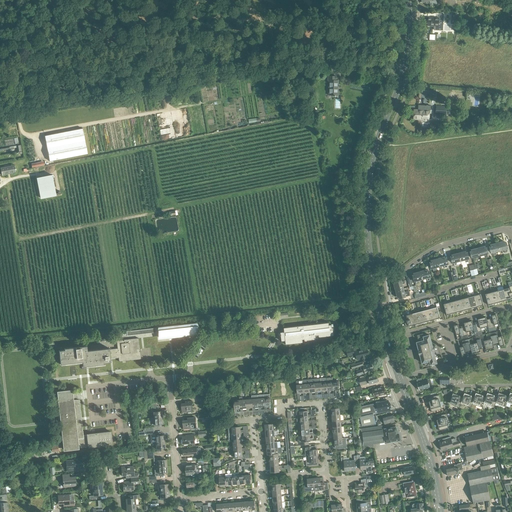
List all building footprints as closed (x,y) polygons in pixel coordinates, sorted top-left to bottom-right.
[(428,18),(428,26),(434,26),(434,30),(443,31),(443,19),(439,19),(428,18)] [(335,96),(338,96),(338,81),(336,81),(336,77),(328,77),(328,81),(330,81),(329,96),(334,96),(335,96)] [(436,115),(447,115),(447,107),(436,106),(436,115)] [(422,109),(422,111),(414,110),(414,119),(423,120),(423,121),(429,121),(429,110),(422,109)] [(49,162),(88,155),(83,129),(45,136),(49,162)] [(16,173),(15,172),(14,166),(1,168),(2,176),(16,173)] [(36,179),(40,198),(56,195),(52,175),(36,179)] [(500,243),(498,244),(500,251),(504,250),(505,253),(507,252),(507,250),(508,249),(506,243),(505,243),(504,242),(500,243)] [(500,251),(498,244),(495,245),(495,244),(491,245),(491,247),(490,247),(491,254),(493,253),(493,256),(496,255),(495,253),(500,251)] [(481,248),(478,249),(480,256),(485,255),(485,258),(488,257),(487,255),(489,254),(487,248),(485,248),(485,247),(481,248)] [(480,256),(478,249),(476,250),(475,249),(471,250),(472,252),(470,252),(472,259),(473,258),(474,261),(477,260),(476,258),(480,256)] [(459,254),(461,262),(465,260),(466,263),(469,262),(468,260),(469,259),(467,253),(466,253),(465,252),(461,253),(462,253),(459,254)] [(461,262),(459,254),(456,255),(456,254),(452,255),(452,257),(451,257),(453,264),(454,263),(454,266),(457,265),(457,263),(461,262)] [(441,259),(438,259),(440,267),(444,266),(445,268),(448,268),(447,265),(448,265),(447,258),(445,259),(445,257),(441,258),(441,259)] [(436,268),(440,267),(438,259),(435,260),(431,261),(431,262),(430,263),(432,269),(433,269),(434,271),(436,271),(436,268)] [(421,272),(423,280),(427,279),(428,281),(430,281),(430,278),(431,278),(429,271),(428,272),(427,270),(423,271),(423,272),(421,272)] [(423,280),(421,272),(418,273),(414,274),(414,275),(413,276),(414,282),(416,282),(416,284),(419,284),(418,281),(423,280)] [(396,291),(404,289),(402,285),(405,284),(404,281),(402,282),(401,281),(395,282),(395,284),(394,284),(395,288),(396,291)] [(409,292),(405,293),(404,289),(396,291),(397,294),(396,294),(397,298),(399,297),(399,299),(406,297),(410,296),(409,292)] [(507,301),(507,300),(504,289),(498,291),(501,302),(507,300),(507,301)] [(501,303),(501,302),(498,291),(492,293),(495,304),(500,302),(501,303)] [(474,292),(468,294),(469,298),(471,309),(477,307),(477,308),(478,308),(478,307),(475,296),(474,292)] [(495,304),(492,293),(485,294),(488,305),(494,304),(495,304)] [(475,296),(478,307),(484,305),(481,294),(475,296)] [(471,309),(469,298),(462,299),(465,310),(471,309),(472,309),(471,309)] [(465,310),(462,299),(456,301),(459,312),(465,310),(465,311),(466,311),(465,310)] [(459,312),(456,301),(450,303),(453,314),(459,312),(459,313),(459,312)] [(453,314),(450,303),(444,304),(447,315),(453,314)] [(437,307),(431,309),(434,320),(440,318),(437,307)] [(425,311),(428,322),(434,320),(434,321),(434,320),(431,309),(425,311)] [(425,311),(419,312),(422,323),(428,322),(425,311)] [(422,323),(419,312),(413,314),(416,325),(422,323),(422,324),(422,323)] [(416,325),(413,314),(407,315),(407,314),(403,315),(406,327),(406,326),(409,325),(410,327),(410,326),(415,325),(416,326),(416,325)] [(490,319),(493,331),(496,330),(495,325),(498,324),(500,329),(496,314),(496,315),(492,316),(493,318),(490,319)] [(482,318),(484,328),(488,327),(489,332),(493,331),(490,319),(487,320),(486,317),(482,318)] [(481,329),(484,328),(482,318),(482,319),(478,320),(479,322),(476,323),(479,336),(483,335),(481,329)] [(465,326),(462,327),(465,338),(468,338),(467,332),(471,331),(468,321),(468,322),(464,323),(465,326)] [(476,336),(479,336),(476,323),(473,324),(472,321),(468,322),(468,321),(471,331),(474,330),(476,336)] [(329,323),(323,324),(284,328),(285,332),(281,333),(282,342),(286,341),(286,345),(303,343),(302,340),(305,339),(305,341),(316,339),(316,336),(319,336),(319,337),(334,336),(333,330),(332,330),(332,325),(329,325),(329,323)] [(164,338),(180,336),(197,334),(196,325),(163,328),(164,338)] [(462,339),(465,338),(462,327),(459,327),(458,325),(454,326),(454,325),(458,341),(458,340),(457,335),(460,334),(462,339)] [(505,346),(500,331),(502,336),(498,337),(497,332),(493,333),(497,345),(499,344),(500,347),(504,346),(505,346)] [(494,345),(497,345),(493,333),(490,334),(491,339),(488,340),(490,350),(491,350),(490,349),(494,348),(494,345)] [(417,343),(420,356),(422,364),(424,363),(425,367),(437,364),(435,355),(438,354),(435,346),(432,347),(429,336),(424,337),(423,334),(417,336),(419,342),(417,343)] [(484,341),(483,335),(479,336),(483,348),(485,348),(486,350),(490,349),(490,350),(488,340),(484,341)] [(480,349),(483,348),(479,336),(476,336),(477,343),(474,344),(477,354),(477,353),(480,352),(480,349)] [(141,360),(138,339),(117,341),(117,349),(109,350),(109,349),(87,351),(86,347),(64,349),(64,351),(59,351),(60,365),(82,362),(83,367),(105,365),(105,363),(110,362),(110,359),(118,358),(119,362),(141,360)] [(469,339),(466,340),(469,352),(472,351),(472,354),(476,353),(476,354),(477,354),(474,344),(470,345),(469,339)] [(466,353),(469,352),(466,340),(462,341),(464,347),(460,347),(459,342),(458,342),(462,357),(463,357),(467,356),(466,353)] [(51,349),(55,345),(51,341),(47,345),(51,349)] [(353,349),(347,350),(348,356),(354,355),(356,354),(357,360),(360,359),(360,360),(366,359),(366,356),(369,356),(367,350),(363,351),(362,349),(354,352),(353,349)] [(360,367),(360,368),(361,371),(357,372),(358,376),(369,372),(369,371),(373,370),(371,364),(364,366),(363,362),(351,366),(352,370),(360,367)] [(378,383),(377,379),(376,376),(368,378),(365,379),(365,378),(359,380),(360,386),(366,385),(366,384),(369,383),(369,385),(378,383)] [(428,380),(417,383),(420,390),(426,388),(427,389),(428,388),(429,388),(430,387),(430,388),(433,387),(432,383),(431,381),(431,380),(430,379),(428,380)] [(58,393),(58,396),(59,401),(59,406),(59,407),(60,411),(60,412),(60,413),(58,413),(57,413),(57,414),(58,420),(58,421),(59,421),(61,420),(61,422),(61,423),(62,427),(61,427),(62,427),(62,428),(62,432),(63,437),(63,442),(63,443),(64,447),(64,448),(64,450),(65,451),(77,449),(78,449),(88,448),(89,448),(112,446),(112,445),(111,433),(111,432),(110,432),(87,435),(87,436),(83,436),(83,432),(83,431),(82,431),(82,429),(82,428),(82,421),(81,421),(81,418),(81,411),(80,411),(80,408),(80,407),(79,401),(79,400),(73,401),(73,400),(73,399),(72,399),(72,395),(72,394),(72,392),(71,391),(59,393),(58,393)] [(465,406),(471,408),(474,398),(471,397),(472,396),(464,393),(463,398),(459,408),(460,408),(461,403),(465,405),(465,406)] [(476,406),(482,408),(486,398),(483,397),(483,396),(476,393),(474,398),(471,408),(473,403),(477,404),(476,406)] [(486,398),(482,408),(483,408),(484,403),(488,404),(488,405),(494,408),(497,397),(494,396),(495,396),(487,393),(486,398)] [(505,407),(509,397),(506,396),(506,395),(499,393),(497,397),(494,408),(496,403),(500,404),(499,405),(505,407)] [(453,406),(459,408),(463,398),(460,397),(460,396),(453,394),(450,403),(454,405),(453,406)] [(439,395),(427,398),(427,399),(429,399),(430,402),(429,402),(430,402),(430,404),(429,405),(430,405),(432,412),(431,412),(442,410),(440,402),(441,402),(439,395)] [(188,411),(192,411),(193,411),(192,401),(185,402),(186,404),(181,404),(182,413),(188,413),(188,411)] [(377,402),(377,403),(364,406),(364,403),(357,404),(359,416),(372,413),(372,412),(373,412),(373,414),(379,413),(390,410),(390,408),(391,408),(391,406),(390,407),(390,404),(390,403),(389,403),(388,401),(377,403),(377,402)] [(153,419),(163,418),(162,411),(159,412),(158,406),(151,407),(151,413),(153,413),(153,419)] [(299,412),(300,418),(308,418),(315,417),(315,414),(308,415),(308,411),(305,412),(304,409),(300,409),(300,412),(299,412)] [(447,414),(435,417),(437,417),(437,420),(437,421),(438,420),(438,423),(437,423),(438,423),(439,430),(439,431),(443,430),(444,433),(448,432),(447,429),(448,428),(448,425),(449,425),(448,421),(449,420),(447,414)] [(392,415),(383,417),(385,425),(395,422),(392,415)] [(151,425),(154,425),(154,428),(160,427),(160,425),(163,424),(163,418),(153,419),(151,419),(151,425)] [(196,418),(189,418),(189,421),(183,421),(184,430),(190,429),(190,427),(196,427),(196,418)] [(385,429),(382,429),(382,427),(358,430),(359,438),(386,434),(385,429)] [(385,429),(386,434),(387,442),(387,443),(400,441),(399,433),(397,433),(396,427),(385,429)] [(487,432),(465,438),(467,446),(489,441),(487,432)] [(155,434),(155,443),(165,442),(164,436),(161,436),(160,434),(155,434)] [(359,438),(360,446),(384,443),(387,442),(386,434),(359,438)] [(192,444),(192,441),(195,441),(194,435),(186,435),(186,437),(182,437),(183,445),(192,444)] [(298,444),(300,443),(300,446),(309,445),(308,442),(317,441),(317,439),(310,439),(310,436),(301,436),(302,440),(298,440),(298,444)] [(450,437),(439,441),(442,451),(461,445),(460,441),(457,442),(455,439),(451,440),(450,437)] [(334,446),(340,445),(340,449),(346,449),(345,438),(342,439),(334,439),(334,446)] [(154,452),(156,452),(162,452),(162,449),(165,449),(165,442),(155,443),(153,443),(154,452)] [(488,443),(485,443),(464,448),(465,452),(467,462),(494,456),(490,442),(488,442),(488,443)] [(305,457),(309,457),(318,456),(318,450),(312,450),(312,447),(305,447),(305,457)] [(184,457),(191,456),(197,456),(196,448),(187,449),(188,450),(184,450),(184,457)] [(242,451),(234,452),(234,458),(242,458),(242,460),(249,459),(249,454),(243,455),(242,451)] [(361,470),(366,470),(365,460),(365,457),(360,458),(360,454),(357,455),(357,456),(357,463),(360,463),(361,470)] [(306,467),(313,466),(314,466),(314,463),(319,463),(318,456),(309,457),(309,461),(306,461),(306,467)] [(354,461),(349,461),(350,471),(355,470),(355,463),(357,463),(357,456),(354,456),(354,461)] [(344,457),(341,458),(341,464),(344,464),(345,471),(350,471),(349,461),(349,458),(344,459),(344,457)] [(158,467),(167,467),(166,460),(163,460),(163,458),(157,458),(158,467)] [(75,471),(75,465),(79,465),(78,459),(74,460),(74,461),(66,461),(67,471),(75,471)] [(365,460),(366,470),(366,474),(372,473),(371,465),(374,465),(374,459),(365,460)] [(447,468),(446,468),(448,476),(460,474),(459,471),(463,470),(462,467),(462,463),(458,464),(458,465),(455,465),(455,467),(447,468)] [(130,478),(138,477),(138,473),(134,474),(133,467),(128,467),(128,468),(121,469),(122,476),(130,475),(130,478)] [(167,467),(158,467),(158,476),(164,476),(164,473),(167,473),(167,467)] [(401,470),(401,472),(402,476),(405,475),(405,476),(408,475),(408,474),(413,473),(413,471),(414,470),(413,468),(412,468),(412,467),(403,468),(404,470),(401,470)] [(470,486),(487,483),(494,481),(500,479),(497,468),(491,469),(468,474),(470,486)] [(62,474),(63,479),(64,487),(75,486),(75,476),(68,476),(68,474),(62,474)] [(369,480),(362,480),(361,480),(361,483),(355,484),(356,491),(358,491),(359,493),(365,493),(364,488),(370,487),(370,488),(374,487),(374,484),(373,484),(373,479),(376,479),(375,476),(369,476),(369,480)] [(123,491),(133,490),(133,485),(139,484),(138,478),(131,479),(131,482),(123,483),(123,491)] [(320,478),(314,479),(315,488),(318,488),(319,491),(325,490),(326,490),(326,496),(329,496),(329,489),(328,490),(328,483),(324,483),(324,478),(320,478)] [(308,484),(304,485),(305,492),(311,492),(315,491),(315,488),(314,479),(307,479),(307,480),(308,484)] [(93,490),(102,489),(102,487),(103,487),(103,482),(101,482),(101,483),(95,483),(95,480),(88,481),(88,484),(92,483),(93,490)] [(158,492),(160,492),(169,491),(169,488),(170,488),(169,484),(168,484),(165,485),(165,482),(159,483),(158,483),(158,492)] [(404,484),(405,490),(405,493),(403,493),(404,498),(415,496),(415,494),(416,494),(415,490),(414,491),(413,482),(404,484)] [(487,483),(470,486),(473,504),(490,500),(487,483)] [(102,489),(93,490),(93,496),(89,497),(89,500),(96,499),(96,496),(102,496),(102,489)] [(37,494),(36,490),(27,491),(28,498),(31,498),(32,504),(33,504),(33,505),(37,504),(37,503),(38,503),(37,494)] [(169,491),(160,492),(161,501),(166,500),(166,498),(170,497),(169,491)] [(19,496),(19,494),(13,495),(13,493),(10,494),(11,500),(14,499),(14,506),(20,505),(19,496)] [(385,495),(380,495),(382,504),(386,504),(390,504),(389,494),(385,494),(385,495)] [(66,507),(74,506),(74,501),(69,502),(69,495),(58,496),(58,504),(66,503),(66,507)] [(126,506),(135,505),(135,499),(139,498),(139,495),(132,496),(132,499),(126,500),(126,506)] [(7,500),(0,501),(0,511),(5,511),(9,511),(7,502),(11,501),(10,496),(6,496),(7,500)] [(357,509),(367,508),(367,503),(371,503),(371,500),(364,501),(364,503),(357,504),(357,509)] [(316,501),(308,502),(308,510),(317,509),(324,508),(323,501),(316,501)] [(424,511),(424,503),(416,504),(413,504),(412,505),(413,507),(413,508),(411,508),(411,511),(424,511)]
